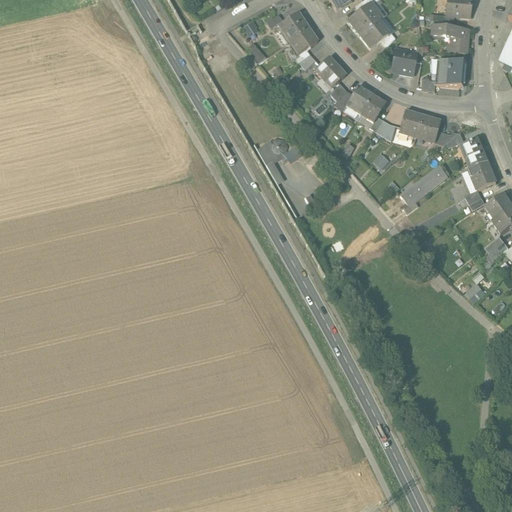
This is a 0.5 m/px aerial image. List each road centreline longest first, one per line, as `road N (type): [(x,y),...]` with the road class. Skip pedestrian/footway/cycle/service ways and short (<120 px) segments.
road 1 (track): [(395,511),(274,276),(114,0)]
road 2 (secondary): [(420,511),(313,297),(140,0)]
road 3 (residential): [(486,103),(429,105),(399,94),(364,73),(308,0)]
road 4 (track): [(494,333),(475,511)]
